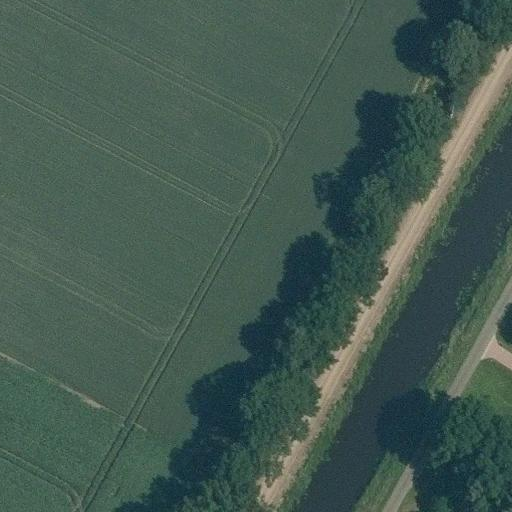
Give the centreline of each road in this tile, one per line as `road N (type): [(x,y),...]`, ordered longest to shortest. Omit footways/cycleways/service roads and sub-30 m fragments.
road 1 (track): [(258,511),(511,53)]
road 2 (unclassified): [(395,511),(511,299)]
